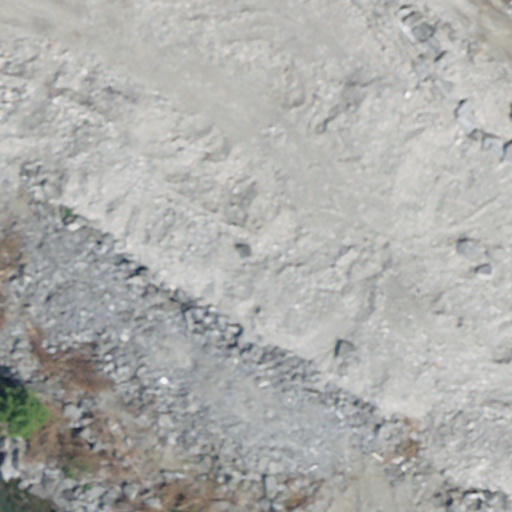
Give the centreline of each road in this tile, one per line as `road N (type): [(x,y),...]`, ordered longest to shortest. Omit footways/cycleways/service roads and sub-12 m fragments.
road 1 (track): [(0,113),(167,139),(511,368)]
road 2 (track): [(511,104),(306,0)]
